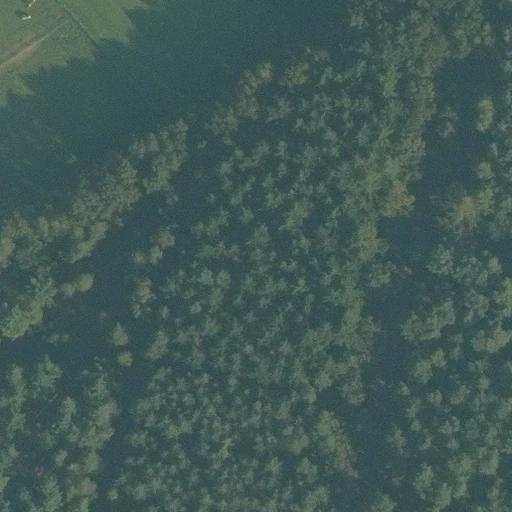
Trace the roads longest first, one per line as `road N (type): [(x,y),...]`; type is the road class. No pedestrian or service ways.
road 1 (track): [(401,0),(0,247)]
road 2 (track): [(105,511),(212,163)]
road 3 (track): [(413,222),(348,511)]
road 4 (track): [(460,0),(413,222)]
